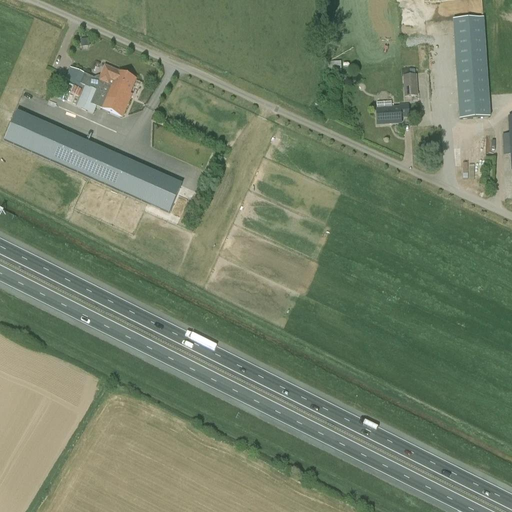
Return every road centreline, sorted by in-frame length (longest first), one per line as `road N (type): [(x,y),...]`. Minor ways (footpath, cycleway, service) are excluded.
road 1 (motorway): [(511,503),(0,247)]
road 2 (motorway): [(0,273),(476,511)]
road 3 (unclassified): [(511,216),(35,0)]
